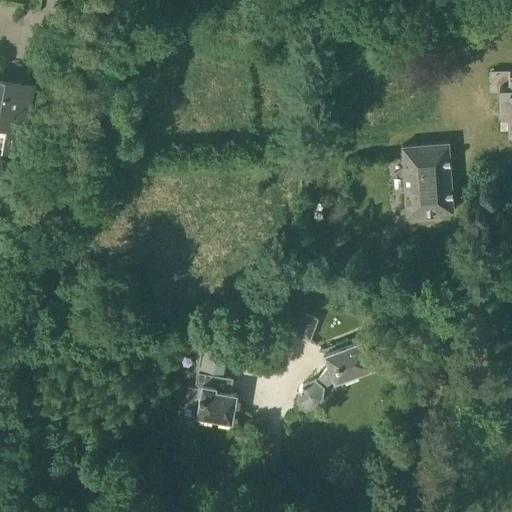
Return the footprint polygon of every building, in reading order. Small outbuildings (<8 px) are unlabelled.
[(511,70),(490,71),(491,89),(499,89),(500,110),(508,110),(509,130),(511,130),(511,70)] [(0,125),(5,126),(1,147),(20,151),(28,108),(15,105),(20,82),(0,77),(0,125)] [(402,144),(406,212),(452,210),(448,141),(402,144)] [(297,332),(310,337),(318,317),(305,312),(297,332)] [(297,401),(305,408),(315,404),(322,396),(323,385),(334,378),(335,379),(375,365),(364,336),(349,342),(348,338),(336,342),(337,346),(324,350),(329,363),(316,377),(306,381),(299,389),(297,401)] [(185,399),(178,410),(180,419),(192,421),(196,413),(231,420),(236,392),(229,391),(231,379),(221,377),(226,350),(202,346),(196,382),(200,388),(187,386),(185,399)] [(315,412),(328,418),(335,403),(322,397),(315,412)]
